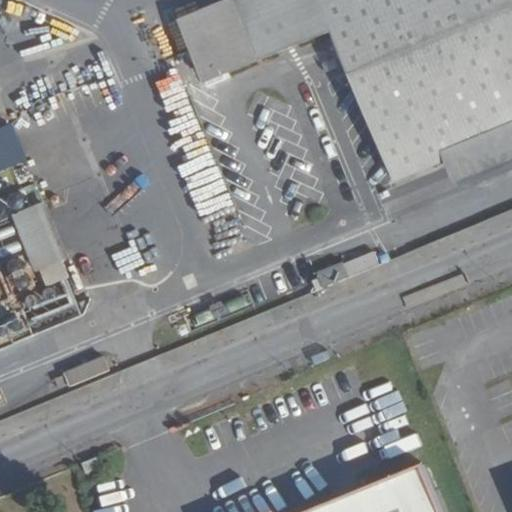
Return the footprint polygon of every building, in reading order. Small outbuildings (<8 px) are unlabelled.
[(511,0),(250,0),(240,4),(239,0),(186,23),(209,78),(336,25),(401,179),(449,160),(511,135),(511,0)] [(511,135),(449,160),(459,186),(511,164),(511,135)] [(69,253),(47,199),(17,213),(46,283),(71,272),(64,256),(69,253)] [(100,468),(96,459),(82,465),(85,474),(100,468)] [(443,511),(424,464),(307,511),(443,511)]
